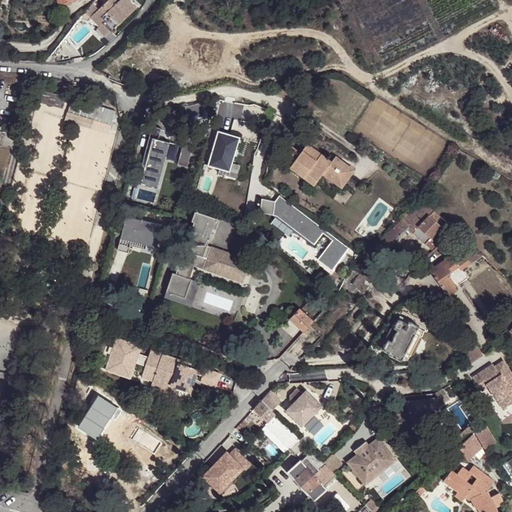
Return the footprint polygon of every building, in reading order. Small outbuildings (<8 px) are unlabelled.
[(123,0),(108,0),(96,11),(105,21),(103,23),(110,31),(118,23),(119,24),(133,11),(123,0)] [(136,8),(128,0),(123,0),(133,11),(136,8)] [(96,11),(90,17),(99,26),(96,28),(103,36),(110,31),(103,23),(105,21),(96,11)] [(38,97),(40,90),(36,89),(33,100),(59,107),(62,96),(58,95),(56,101),(38,97)] [(58,95),(40,90),(38,97),(56,101),(58,95)] [(115,110),(72,98),(68,113),(111,125),(115,110)] [(111,125),(68,113),(66,120),(109,132),(111,125)] [(240,137),(217,130),(207,165),(230,172),(240,137)] [(195,136),(185,133),(178,162),(188,164),(195,136)] [(170,140),(149,135),(139,175),(143,175),(141,182),(158,186),(170,140)] [(319,158),(321,154),(307,144),(301,153),(292,147),(278,165),(287,171),(290,167),(314,185),(323,173),(342,187),(349,177),(354,171),(335,156),(331,162),(329,165),(319,158)] [(331,162),(321,154),(319,158),(329,165),(331,162)] [(349,177),(342,187),(352,195),(359,185),(349,177)] [(275,201),(261,199),(259,214),(274,216),(313,246),(325,230),(279,196),(275,201)] [(422,202),(418,198),(400,218),(407,225),(430,247),(447,230),(441,225),(445,222),(431,210),(422,202)] [(431,210),(445,222),(446,221),(433,208),(431,210)] [(243,282),(251,260),(208,245),(218,218),(199,211),(185,249),(179,247),(175,259),(181,261),(180,264),(178,264),(176,269),(178,269),(177,273),(174,272),(167,291),(185,297),(188,288),(196,265),(243,282)] [(164,225),(128,215),(119,249),(130,252),(132,244),(133,240),(148,244),(158,247),(164,225)] [(407,225),(400,218),(381,238),(388,245),(407,225)] [(348,249),(335,239),(318,259),(332,270),(348,249)] [(147,248),(148,244),(133,240),(132,244),(147,248)] [(470,263),(458,245),(445,254),(448,258),(429,271),(445,293),(446,292),(448,295),(456,290),(454,287),(455,286),(449,277),(451,272),(458,267),(460,270),(470,263)] [(374,265),(370,269),(375,274),(379,269),(374,265)] [(360,276),(349,269),(344,279),(353,287),(362,277),(360,276)] [(370,269),(364,275),(370,280),(375,274),(370,269)] [(185,297),(167,291),(165,298),(192,307),(198,291),(188,288),(185,297)] [(325,329),(346,307),(338,300),(317,322),(325,329)] [(309,325),(313,321),(299,308),(290,317),(305,331),(310,326),(309,325)] [(413,337),(417,328),(418,326),(408,321),(407,324),(397,319),(382,350),(388,353),(387,354),(401,361),(401,360),(406,351),(413,337)] [(418,328),(417,328),(413,337),(414,338),(419,338),(421,333),(418,328)] [(179,362),(180,359),(150,348),(148,355),(139,352),(141,345),(116,336),(113,348),(115,349),(114,353),(111,352),(105,369),(124,375),(126,369),(132,372),(135,362),(145,365),(141,376),(152,380),(177,389),(177,387),(178,384),(185,387),(184,389),(191,391),(193,384),(190,383),(194,372),(197,373),(202,375),(201,381),(216,386),(220,373),(191,362),(190,366),(179,362)] [(414,338),(413,337),(406,351),(407,352),(410,356),(410,355),(419,338),(414,338)] [(407,352),(406,351),(401,360),(403,361),(408,360),(410,356),(407,352)] [(488,367),(473,378),(482,392),(489,387),(504,409),(511,403),(511,379),(511,378),(511,376),(511,375),(503,361),(494,367),(490,370),(488,367)] [(130,377),(132,372),(126,369),(124,375),(130,377)] [(175,394),(177,389),(152,380),(151,386),(175,394)] [(302,425),(322,405),(306,389),(303,393),(297,387),(290,394),(290,399),(293,402),(286,409),(302,425)] [(446,392),(447,391),(444,388),(436,392),(436,397),(409,400),(410,412),(402,413),(403,427),(412,426),(412,420),(441,416),(440,408),(440,405),(450,398),(446,392)] [(272,389),(261,400),(276,415),(277,413),(273,410),(281,401),(281,397),(272,389)] [(85,416),(113,434),(120,422),(126,414),(97,396),(92,404),(87,400),(81,410),(86,413),(85,416)] [(440,408),(452,401),(450,398),(440,405),(440,408)] [(254,408),(268,422),(270,420),(273,422),(278,417),(276,415),(261,400),(254,408)] [(403,427),(402,413),(387,414),(388,422),(394,431),(404,430),(403,427)] [(300,438),(278,417),(273,422),(270,420),(268,422),(266,424),(290,448),(300,438)] [(248,423),(244,419),(236,428),(243,429),(248,423)] [(120,422),(113,434),(112,441),(125,441),(124,422),(120,422)] [(463,443),(474,433),(468,426),(457,436),(463,443)] [(482,447),(483,446),(474,433),(463,443),(457,448),(468,460),(475,454),(482,447)] [(450,442),(456,449),(457,448),(463,443),(457,436),(450,442)] [(312,450),(300,438),(290,448),(301,460),(302,459),(305,456),(312,450)] [(370,446),(359,456),(350,465),(369,486),(398,459),(379,438),(370,446)] [(125,441),(112,441),(112,455),(125,455),(125,441)] [(356,452),(359,456),(370,446),(367,443),(356,452)] [(232,446),(227,451),(230,454),(235,449),(232,446)] [(482,447),(475,454),(479,458),(485,453),(482,447)] [(227,451),(203,476),(214,487),(219,482),(224,487),(244,467),(245,468),(250,463),(235,449),(230,454),(227,451)] [(322,460),(312,450),(305,456),(320,470),(322,473),(328,466),(322,460)] [(334,472),(343,465),(335,454),(326,462),(334,472)] [(320,470),(305,456),(302,459),(308,467),(316,475),(320,470)] [(511,456),(502,462),(511,477),(511,456)] [(301,460),(288,471),(295,479),(308,467),(302,459),(301,460)] [(452,469),(443,481),(458,491),(455,495),(463,500),(467,494),(472,497),(477,508),(479,507),(481,511),(494,511),(499,510),(497,506),(505,501),(500,492),(491,496),(488,489),(495,480),(473,464),(469,470),(462,466),(457,473),(452,469)] [(340,478),(328,466),(322,473),(318,477),(321,482),(328,489),(340,478)] [(308,467),(295,479),(308,493),(321,482),(318,477),(316,475),(308,467)] [(219,482),(214,487),(220,492),(224,487),(219,482)] [(321,482),(308,493),(314,500),(328,489),(321,482)]
